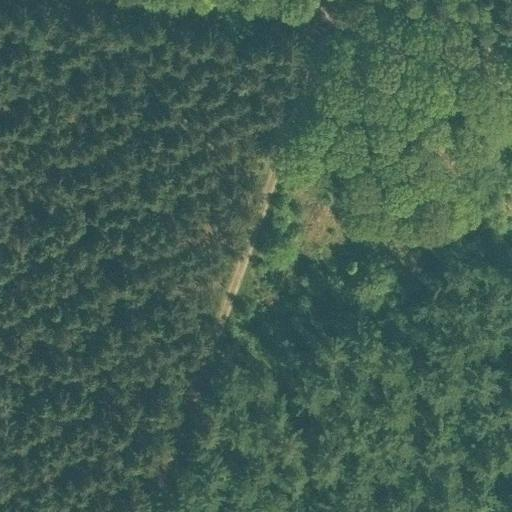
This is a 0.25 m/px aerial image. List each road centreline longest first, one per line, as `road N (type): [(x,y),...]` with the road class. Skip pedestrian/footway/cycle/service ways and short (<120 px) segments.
road 1 (track): [(254,0),(340,17),(301,99),(147,511)]
road 2 (track): [(340,17),(511,78)]
